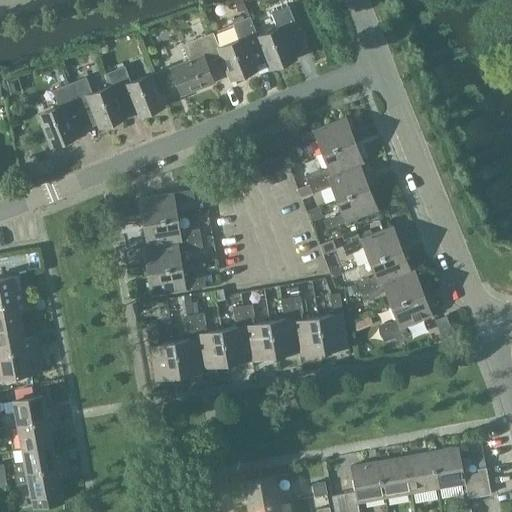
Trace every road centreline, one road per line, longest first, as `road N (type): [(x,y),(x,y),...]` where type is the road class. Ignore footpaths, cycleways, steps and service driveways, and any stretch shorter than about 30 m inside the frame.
road 1 (residential): [(489,321),(379,56)]
road 2 (residential): [(0,211),(224,122)]
road 3 (residential): [(224,122),(379,56)]
road 4 (residential): [(274,282),(224,122)]
